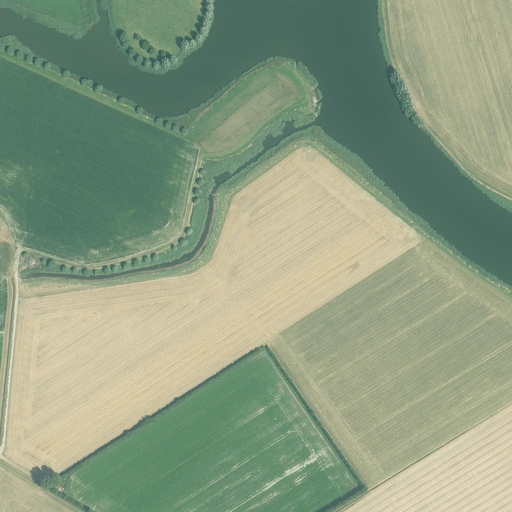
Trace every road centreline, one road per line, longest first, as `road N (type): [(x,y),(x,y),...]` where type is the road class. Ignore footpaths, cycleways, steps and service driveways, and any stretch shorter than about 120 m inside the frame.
road 1 (track): [(0,458),(44,484),(259,344)]
road 2 (track): [(0,422),(11,279)]
